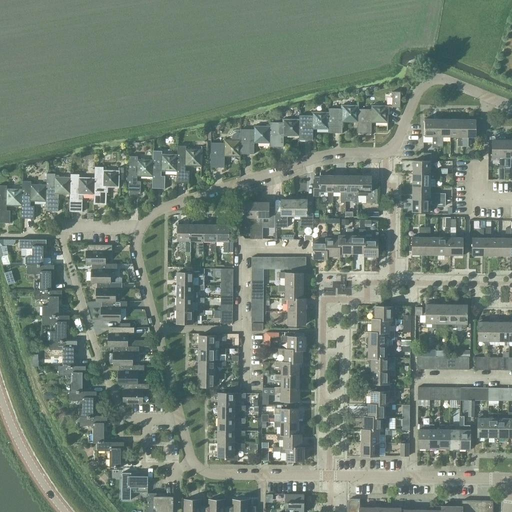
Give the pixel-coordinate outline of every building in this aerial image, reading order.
[(392,92),(392,108),(400,108),(400,92),(392,92)] [(357,134),(358,134),(358,106),(342,106),(342,109),(329,109),(329,113),(328,129),(328,133),(342,134),(342,122),(357,122),(357,134)] [(359,106),(358,106),(358,134),(372,134),(372,122),(388,123),(388,107),(371,107),(371,110),(359,109),(359,106)] [(299,116),(299,120),(299,136),(299,140),(312,140),(313,129),(328,129),(329,113),(313,113),(313,116),(299,116)] [(270,123),(270,127),(269,143),(269,147),(283,147),(283,136),(299,136),(299,120),(283,120),(283,123),(270,123)] [(432,147),(438,147),(438,120),(425,120),(425,137),(432,137),(432,147)] [(450,137),(450,120),(438,120),(438,147),(443,147),(443,137),(450,137)] [(463,120),(450,120),(450,137),(457,137),(457,147),(463,147),(463,120)] [(476,120),(463,120),(463,147),(468,147),(468,137),(476,137),(476,134),(480,134),(480,124),(476,124),(476,120)] [(254,143),(269,143),(270,127),(254,127),(254,130),(241,129),(241,140),(241,154),(254,154),(254,143)] [(241,156),(241,154),(241,140),(241,129),(238,130),(237,130),(235,130),(233,131),(231,132),(230,134),(229,135),(229,137),(229,140),(225,140),(225,143),(211,143),(211,168),(224,168),(224,156),(241,156)] [(505,168),(505,141),(492,140),(492,158),(499,158),(499,168),(505,168)] [(177,155),(176,171),(176,183),(189,184),(189,171),(185,171),(185,166),(201,166),(201,150),(186,150),(186,145),(178,145),(177,155)] [(153,161),(152,176),(152,188),(164,188),(165,176),(161,176),(161,171),(176,171),(177,155),(162,154),(162,151),(153,151),(153,161)] [(137,176),(152,176),(153,161),(138,160),(138,156),(129,156),(128,193),(140,194),(141,182),(137,181),(137,176)] [(413,161),(413,174),(440,174),(440,169),(430,169),(430,161),(423,161),(413,161)] [(94,167),(94,178),(94,194),(93,205),(106,205),(106,187),(119,187),(119,171),(103,171),(103,167),(94,167)] [(55,193),(70,194),(70,178),(55,177),(55,174),(47,173),(46,185),(46,201),(45,211),(58,211),(58,198),(54,198),(55,193)] [(71,174),(70,178),(70,194),(69,212),(82,212),(82,199),(78,199),(78,194),(94,194),(94,178),(79,178),(79,174),(71,174)] [(440,180),(440,174),(413,174),(413,187),(430,187),(430,179),(440,180)] [(333,204),(333,192),(333,176),(320,176),(314,176),(314,196),(321,196),(321,192),(328,192),(328,203),(333,204)] [(346,176),(333,176),(333,192),(340,192),(340,203),(345,203),(346,192),(346,176)] [(358,176),(346,176),(346,192),(354,192),(353,203),(358,204),(358,196),(358,176)] [(371,177),(358,176),(358,196),(366,196),(365,204),(377,204),(377,183),(371,183),(371,177)] [(22,181),(22,189),(21,205),(21,218),(34,219),(34,206),(30,205),(30,200),(46,201),(46,185),(31,185),(31,181),(22,181)] [(6,205),(21,205),(22,189),(7,189),(7,185),(0,185),(0,222),(10,223),(10,210),(6,210),(6,205)] [(430,187),(413,187),(412,199),(446,200),(446,194),(430,194),(430,187)] [(445,205),(446,200),(412,199),(412,212),(430,213),(430,205),(445,205)] [(287,216),(294,216),(294,200),(281,200),(281,214),(275,214),(275,227),(287,227),(287,216)] [(307,200),(294,200),(294,216),(300,216),(300,227),(313,228),(313,224),(313,218),(313,213),(313,209),(307,209),(307,200)] [(250,239),(256,239),(257,203),(244,202),(244,218),(250,218),(250,239)] [(269,203),(257,203),(256,239),(262,239),(263,218),(269,219),(269,217),(274,217),(275,206),(269,205),(269,203)] [(191,252),(191,241),(191,225),(178,225),(177,241),(186,241),(185,252),(191,252)] [(203,225),(191,225),(191,241),(198,241),(198,252),(203,252),(203,241),(203,225)] [(216,225),(203,225),(203,241),(211,241),(211,253),(216,253),(216,241),(216,225)] [(228,226),(216,225),(216,241),(223,241),(223,253),(228,253),(228,249),(233,249),(233,241),(228,241),(228,226)] [(425,255),(425,227),(420,227),(420,238),(412,237),(412,255),(425,255)] [(430,228),(425,227),(425,255),(437,255),(437,238),(430,238),(430,228)] [(445,238),(437,238),(437,255),(450,255),(450,228),(445,228),(445,238)] [(455,228),(450,228),(450,255),(463,255),(463,238),(455,238),(455,228)] [(472,255),(485,255),(485,228),(480,228),(480,238),(472,238),(472,255)] [(491,228),(485,228),(485,255),(498,255),(498,239),(491,238),(491,228)] [(505,239),(498,239),(498,255),(510,256),(510,228),(505,228),(505,239)] [(339,253),(352,253),(352,236),(352,230),(347,230),(347,236),(339,236),(339,253)] [(365,239),(365,233),(365,230),(360,230),(360,236),(352,236),(352,253),(364,253),(364,239),(365,239)] [(339,256),(339,253),(339,236),(339,232),(334,232),(334,239),(327,239),(326,239),(326,256),(339,256)] [(377,233),(365,233),(365,239),(364,239),(364,253),(364,256),(377,256),(377,233)] [(313,258),(313,259),(326,259),(326,256),(326,239),(327,239),(327,235),(320,235),(320,238),(316,238),(313,239),(313,240),(313,242),(313,258)] [(27,265),(32,265),(43,265),(44,249),(46,249),(47,240),(19,239),(19,249),(33,249),(33,256),(27,256),(27,265)] [(87,264),(92,264),(92,263),(105,264),(105,263),(106,250),(112,251),(112,245),(87,244),(87,264)] [(92,263),(92,264),(92,283),(97,283),(97,282),(110,283),(110,282),(110,270),(117,270),(117,263),(105,263),(105,264),(92,263)] [(35,290),(40,290),(51,290),(51,274),(54,274),(54,265),(43,265),(32,265),(27,265),(27,274),(40,274),(40,282),(35,282),(35,290)] [(177,273),(177,285),(198,286),(198,278),(204,278),(204,268),(200,268),(200,267),(195,267),(193,267),(193,273),(177,273)] [(285,278),(285,286),(302,286),(302,274),(279,273),(279,278),(285,278)] [(122,283),(110,282),(110,283),(97,282),(97,283),(97,302),(102,302),(102,301),(115,301),(116,289),(122,289),(122,283)] [(177,285),(177,298),(192,298),(196,298),(196,293),(199,293),(199,291),(204,291),(204,286),(198,286),(177,285)] [(302,299),(302,286),(285,286),(279,286),(279,291),(285,291),(285,299),(302,299)] [(42,315),(48,315),(48,316),(59,316),(59,299),(62,299),(62,290),(51,290),(40,290),(35,290),(35,299),(48,299),(48,306),(42,306),(42,315)] [(177,310),(193,311),(197,311),(197,303),(204,303),(204,298),(196,298),(192,298),(177,298),(177,310)] [(288,304),(288,312),(305,312),(305,299),(302,299),(285,299),(282,299),(282,304),(288,304)] [(127,307),(127,301),(115,301),(102,301),(102,302),(102,320),(121,321),(121,307),(127,307)] [(439,302),(436,303),(436,305),(436,324),(436,328),(442,328),(446,328),(446,325),(446,305),(440,305),(439,302)] [(456,305),(456,324),(462,324),(462,329),(466,329),(466,324),(467,324),(467,305),(460,305),(459,302),(456,303),(456,305)] [(432,328),(436,328),(436,324),(436,305),(430,305),(430,303),(426,303),(426,304),(426,324),(432,324),(432,328)] [(456,328),(456,324),(456,305),(450,305),(449,303),(446,303),(446,305),(446,325),(452,324),(452,328),(456,328)] [(375,307),(375,320),(392,320),(392,312),(398,312),(398,307),(375,307)] [(204,311),(197,311),(193,311),(177,310),(177,324),(197,324),(197,316),(204,316),(204,315),(204,311)] [(305,325),(305,312),(288,312),(282,312),(282,317),(288,317),(288,325),(305,325)] [(55,341),(66,341),(66,325),(69,325),(69,316),(59,316),(48,316),(48,315),(42,315),(42,325),(56,325),(55,331),(50,331),(50,341),(55,341)] [(389,325),(395,325),(395,320),(392,320),(375,320),(372,320),(372,332),(372,333),(389,333),(389,325)] [(489,322),(483,322),(482,320),(479,320),(479,322),(478,341),(484,341),(484,346),(489,346),(489,341),(489,322)] [(499,323),(493,322),(492,320),(489,321),(489,322),(489,341),(494,342),(494,346),(499,346),(499,342),(499,341),(499,323)] [(509,323),(502,322),(502,320),(499,321),(499,323),(499,341),(499,342),(504,342),(504,346),(509,346),(509,342),(509,323)] [(281,327),(266,327),(266,343),(274,343),(274,332),(281,333),(281,327)] [(109,347),(114,347),(127,347),(127,346),(127,335),(134,335),(134,328),(109,328),(109,347)] [(369,332),(369,346),(385,346),(385,341),(393,341),(394,333),(389,333),(372,333),(372,332),(369,332)] [(199,336),(199,349),(215,349),(215,341),(226,341),(226,340),(226,336),(223,336),(199,336)] [(282,342),(288,342),(288,350),(302,350),(305,350),(305,337),(282,337),(282,342)] [(63,350),(63,366),(74,366),(74,350),(77,350),(77,341),(66,341),(55,341),(50,341),(50,350),(63,350)] [(114,365),(119,366),(119,365),(133,366),(133,365),(133,353),(140,353),(140,347),(127,346),(127,347),(114,347),(114,365)] [(368,359),(371,359),(371,358),(385,358),(385,351),(392,351),(392,346),(385,346),(369,346),(368,359)] [(199,349),(199,361),(215,361),(219,361),(219,354),(226,354),(226,349),(215,349),(199,349)] [(285,355),(284,362),(284,363),(298,363),(302,363),(302,350),(288,350),(278,350),(278,355),(285,355)] [(446,369),(446,357),(436,357),(436,369),(446,369)] [(456,357),(446,357),(446,369),(456,370),(456,357)] [(388,363),(395,363),(395,358),(385,358),(371,358),(371,359),(371,371),(388,371),(388,363)] [(488,370),(498,370),(499,358),(489,358),(488,370)] [(509,358),(499,358),(498,370),(508,370),(509,358)] [(199,361),(198,374),(214,374),(215,366),(226,367),(226,361),(219,361),(215,361),(199,361)] [(282,374),(282,375),(282,376),(298,376),(298,363),(284,363),(284,362),(278,362),(275,362),(275,367),(282,367),(282,374)] [(133,366),(119,365),(119,366),(119,384),(124,385),(124,384),(137,384),(138,371),(144,371),(144,365),(133,365),(133,366)] [(72,375),(71,391),(71,392),(82,392),(82,375),(86,376),(86,366),(74,366),(63,366),(59,366),(58,375),(72,375)] [(395,371),(388,371),(371,371),(371,384),(377,384),(377,387),(383,387),(383,384),(388,384),(388,376),(394,376),(395,371)] [(226,374),(214,374),(198,374),(198,387),(214,387),(214,379),(226,379),(226,374)] [(271,375),(271,380),(275,380),(275,381),(282,381),(282,388),(298,388),(298,376),(282,376),(282,375),(271,375)] [(149,384),(137,384),(124,384),(124,385),(124,403),(142,403),(143,390),(149,391),(149,384)] [(298,402),(298,388),(282,388),(275,388),(275,393),(281,393),(281,401),(298,402)] [(441,388),(431,388),(431,400),(441,400),(441,388)] [(451,388),(441,388),(441,400),(451,400),(451,388)] [(461,388),(451,388),(451,400),(461,401),(461,388)] [(489,388),(481,388),(481,401),(489,401),(489,388)] [(499,388),(489,388),(489,401),(499,401),(499,388)] [(509,389),(499,388),(499,401),(508,401),(509,389)] [(82,400),(82,417),(93,417),(93,401),(96,401),(96,392),(82,392),(71,392),(71,391),(69,391),(69,400),(82,400)] [(371,405),(388,405),(388,397),(394,397),(394,392),(371,392),(371,404),(371,405)] [(218,393),(218,406),(234,406),(234,398),(246,398),(246,394),(218,393)] [(391,405),(388,405),(371,405),(371,404),(368,404),(368,417),(385,418),(385,409),(391,410),(391,405)] [(281,414),(281,422),(298,422),(298,409),(281,409),(281,405),(275,405),(275,414),(281,414)] [(218,406),(218,418),(234,419),(234,411),(246,411),(246,406),(234,406),(218,406)] [(488,437),(488,418),(482,418),(482,414),(479,413),(478,418),(478,437),(485,437),(485,440),(489,440),(489,437),(488,437)] [(498,437),(498,418),(493,418),(493,414),(488,414),(488,418),(488,437),(489,437),(495,438),(495,439),(498,440),(498,437)] [(508,418),(503,418),(503,414),(498,414),(498,418),(498,437),(505,438),(505,440),(509,440),(509,438),(508,438),(508,418)] [(459,449),(460,449),(466,449),(466,451),(469,451),(469,449),(470,449),(470,425),(464,425),(464,416),(459,416),(459,430),(460,430),(459,449)] [(80,417),(80,426),(93,426),(93,435),(88,435),(88,442),(93,442),(97,443),(97,442),(104,442),(104,426),(107,426),(107,417),(93,417),(82,417),(80,417)] [(368,417),(365,417),(365,430),(381,430),(385,430),(388,430),(388,418),(385,418),(368,417)] [(218,418),(218,431),(234,431),(234,424),(245,424),(245,419),(234,419),(218,418)] [(281,427),(281,435),(298,435),(298,422),(281,422),(275,422),(275,427),(281,427)] [(419,429),(419,448),(426,448),(426,451),(429,451),(429,448),(429,429),(429,426),(429,425),(419,425),(419,429)] [(439,451),(440,449),(439,449),(439,429),(434,429),(434,425),(429,425),(429,426),(429,429),(429,448),(436,448),(436,451),(439,451)] [(450,451),(450,449),(449,449),(450,430),(449,430),(444,430),(444,425),(439,425),(439,429),(439,449),(440,449),(446,449),(446,451),(450,451)] [(460,451),(460,449),(459,449),(460,430),(459,430),(454,430),(454,425),(449,425),(449,430),(450,430),(449,449),(450,449),(455,449),(456,452),(460,451)] [(385,430),(381,430),(365,430),(362,430),(361,443),(379,443),(379,435),(385,435),(385,434),(385,430)] [(218,431),(218,444),(234,444),(234,436),(245,436),(245,431),(234,431),(218,431)] [(301,448),(301,435),(298,435),(281,435),(277,435),(277,440),(284,440),(284,448),(301,448)] [(97,443),(97,450),(97,451),(110,451),(110,468),(121,468),(121,451),(124,451),(124,442),(104,442),(97,442),(97,443)] [(379,443),(361,443),(361,456),(379,456),(379,448),(385,448),(385,443),(379,443)] [(408,456),(409,443),(400,443),(400,456),(408,456)] [(218,444),(218,457),(226,457),(226,460),(238,460),(238,449),(245,449),(245,444),(234,444),(218,444)] [(304,448),(301,448),(284,448),(280,447),(280,453),(286,453),(286,465),(293,465),(293,461),(304,461),(304,448)] [(122,473),(122,500),(131,501),(131,493),(148,493),(148,476),(131,476),(131,473),(122,473)] [(148,493),(147,511),(172,511),(173,497),(157,497),(157,494),(148,493)] [(303,511),(304,495),(286,495),(285,511),(303,511)] [(349,499),(348,511),(358,511),(359,508),(360,508),(360,499),(349,499)] [(207,511),(208,509),(207,509),(202,509),(202,500),(183,500),(183,511),(207,511)] [(231,511),(232,509),(231,509),(226,509),(226,500),(207,500),(207,509),(208,509),(207,511),(231,511)] [(492,511),(493,501),(462,500),(462,507),(462,511),(492,511)] [(231,511),(255,511),(256,509),(250,509),(250,501),(231,501),(231,509),(232,509),(231,511)]
